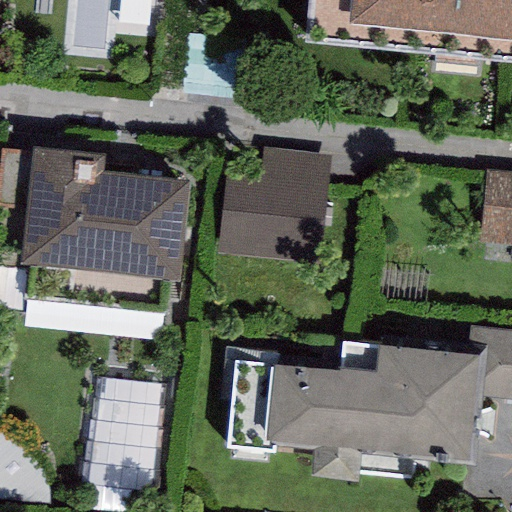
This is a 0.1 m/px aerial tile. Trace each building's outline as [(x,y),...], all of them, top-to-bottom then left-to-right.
[(511,0),(343,0),(341,29),(511,44),(511,0)] [(327,166),(226,159),(218,283),(318,290),(327,166)] [(26,160),(16,269),(170,284),(181,175),(26,160)] [(511,329),(470,324),(468,341),(486,343),(481,393),(511,397),(511,329)] [(468,341),(378,332),(377,342),(341,338),(338,363),(273,357),(272,359),(233,356),(225,446),(274,450),(274,443),(311,446),(309,475),(355,480),(356,471),(410,476),(412,456),(474,462),(481,393),(486,343),(468,341)] [(156,499),(172,383),(113,374),(96,490),(156,499)]
